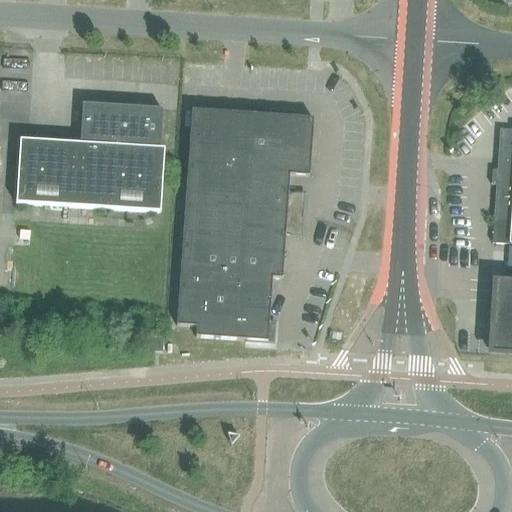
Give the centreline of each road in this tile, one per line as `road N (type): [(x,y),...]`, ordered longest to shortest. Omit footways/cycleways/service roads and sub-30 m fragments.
road 1 (unclassified): [(415,41),(0,15)]
road 2 (primary): [(356,415),(209,409),(0,424)]
road 3 (unclassified): [(402,285),(415,41)]
road 4 (primary): [(0,434),(84,459),(208,511)]
road 5 (unclassified): [(431,419),(402,285)]
road 6 (unclassified): [(402,285),(366,415)]
road 7 (primary): [(356,415),(304,455),(298,484),(309,511)]
